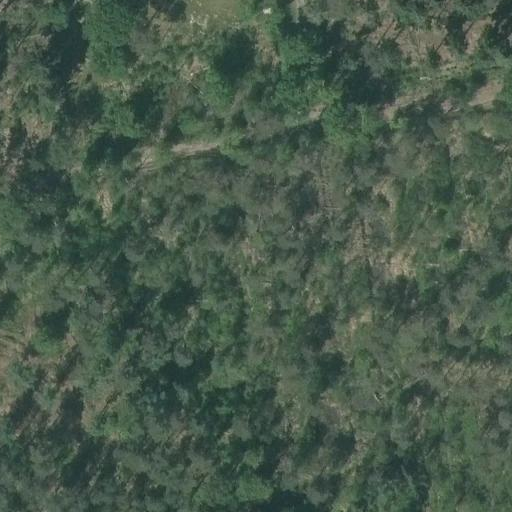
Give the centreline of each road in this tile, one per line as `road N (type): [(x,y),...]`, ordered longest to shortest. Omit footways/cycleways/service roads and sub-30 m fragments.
road 1 (track): [(0,187),(321,120)]
road 2 (track): [(321,120),(511,87)]
road 3 (track): [(304,0),(321,120)]
